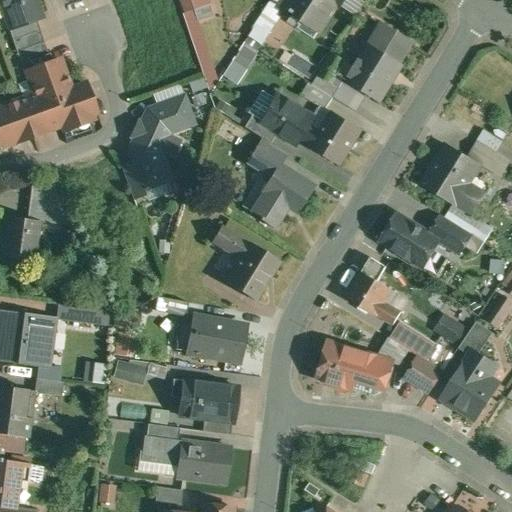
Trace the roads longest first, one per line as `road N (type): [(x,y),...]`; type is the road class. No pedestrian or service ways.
road 1 (residential): [(479,7),(287,320),(276,407)]
road 2 (residential): [(511,489),(416,428),(276,407)]
road 3 (residential): [(0,165),(43,160),(116,126),(91,32)]
